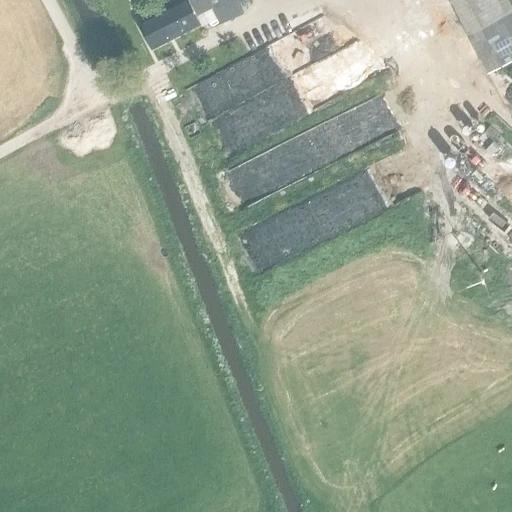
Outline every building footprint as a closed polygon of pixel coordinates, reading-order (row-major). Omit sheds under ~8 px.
[(196,0),(188,4),(186,0),(176,0),(135,21),(150,51),(199,26),(195,17),(213,8),(215,13),(240,0),(196,0)] [(449,0),(468,35),(511,12),(511,10),(506,0),(449,0)] [(500,32),(480,40),(484,49),(504,41),(500,32)] [(287,86),(292,96),(314,85),(309,75),(287,86)] [(422,126),(410,88),(343,108),(355,146),(422,126)]
